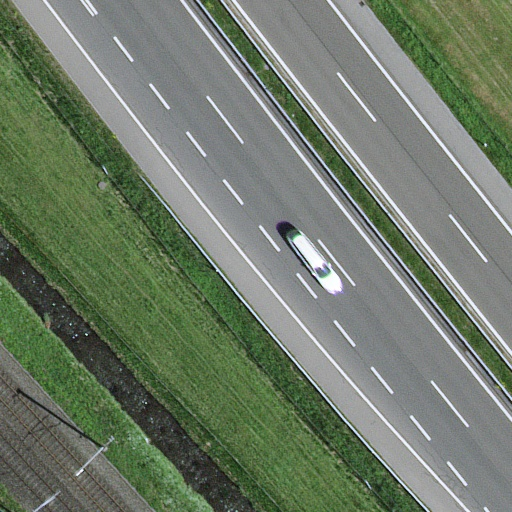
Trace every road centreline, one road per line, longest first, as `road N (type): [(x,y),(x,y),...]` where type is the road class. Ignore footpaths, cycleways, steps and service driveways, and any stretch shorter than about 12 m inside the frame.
road 1 (motorway): [(129,0),(511,481)]
road 2 (motorway): [(511,287),(279,0)]
